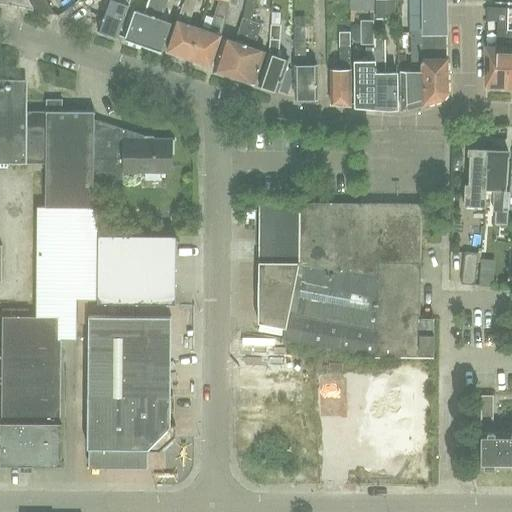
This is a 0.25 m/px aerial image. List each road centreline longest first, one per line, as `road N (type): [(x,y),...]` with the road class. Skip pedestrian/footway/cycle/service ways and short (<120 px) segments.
road 1 (residential): [(215,507),(217,102)]
road 2 (residential): [(468,131),(217,102)]
road 3 (residential): [(217,102),(0,28)]
road 4 (unclassified): [(442,509),(215,507)]
road 5 (unclassified): [(215,507),(0,507)]
road 6 (residential): [(442,509),(444,367)]
road 7 (residential): [(468,131),(465,0)]
road 8 (residential): [(444,367),(445,302),(511,302)]
